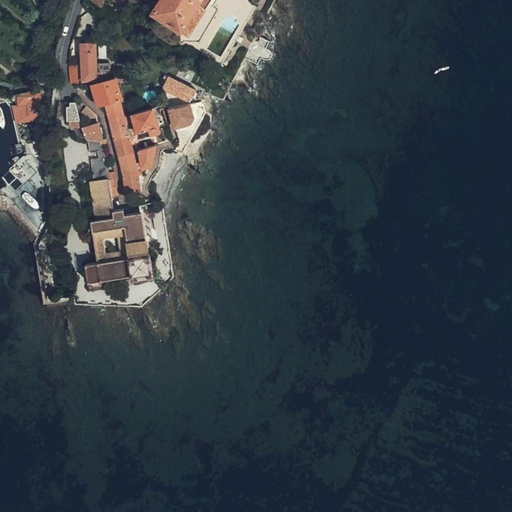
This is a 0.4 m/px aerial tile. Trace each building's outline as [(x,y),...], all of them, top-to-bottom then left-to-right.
[(92,0),(92,1),(104,9),(106,0),(92,0)] [(161,0),(152,14),(180,32),(198,4),(205,9),(211,0),(161,0)] [(198,4),(180,32),(187,37),(205,9),(198,4)] [(103,82),(112,80),(111,65),(97,65),(96,44),(82,45),(82,64),(83,80),(103,80),(103,82)] [(82,64),(71,64),(71,65),(72,83),(83,82),(83,80),(82,64)] [(137,80),(135,74),(117,78),(119,85),(137,80)] [(192,99),(196,90),(167,76),(165,79),(168,81),(165,87),(168,90),(189,100),(192,99)] [(119,85),(117,78),(112,80),(103,82),(93,85),(100,106),(107,104),(111,120),(125,116),(121,100),(124,99),(119,85)] [(17,94),(20,104),(26,103),(27,105),(30,104),(33,115),(36,115),(45,113),(44,88),(17,94)] [(76,101),(82,125),(99,122),(97,115),(78,97),(76,101)] [(76,101),(71,101),(70,106),(66,106),(67,121),(71,121),(71,126),(82,125),(76,101)] [(194,118),(190,104),(170,108),(175,128),(191,123),(194,118)] [(154,108),(133,114),(138,134),(149,130),(159,128),(154,108)] [(46,124),(45,113),(36,115),(37,123),(41,124),(46,124)] [(131,115),(125,116),(128,126),(133,125),(131,115)] [(125,116),(111,120),(116,140),(132,135),(132,133),(130,133),(128,126),(125,116)] [(99,122),(82,125),(83,126),(88,138),(89,139),(101,141),(103,140),(99,122)] [(159,128),(149,130),(151,138),(161,134),(159,128)] [(132,135),(116,140),(120,156),(135,152),(131,138),(133,137),(132,135)] [(99,150),(100,158),(92,159),(95,181),(91,182),(96,214),(96,220),(92,221),(98,262),(87,264),(89,282),(134,275),(135,279),(155,276),(152,255),(149,255),(147,242),(154,241),(149,205),(142,206),(143,212),(125,215),(124,210),(115,211),(113,196),(111,189),(109,173),(106,155),(101,141),(89,139),(91,151),(99,150)] [(38,156),(46,156),(49,140),(34,141),(34,144),(39,143),(38,156)] [(142,169),(152,167),(157,145),(140,150),(142,165),(142,169)] [(91,151),(92,159),(100,158),(99,150),(91,151)] [(124,172),(142,169),(142,165),(138,165),(135,152),(120,156),(124,172)] [(143,175),(142,169),(124,172),(127,193),(142,190),(139,175),(143,175)] [(115,172),(109,173),(111,189),(116,187),(118,187),(115,172)]
